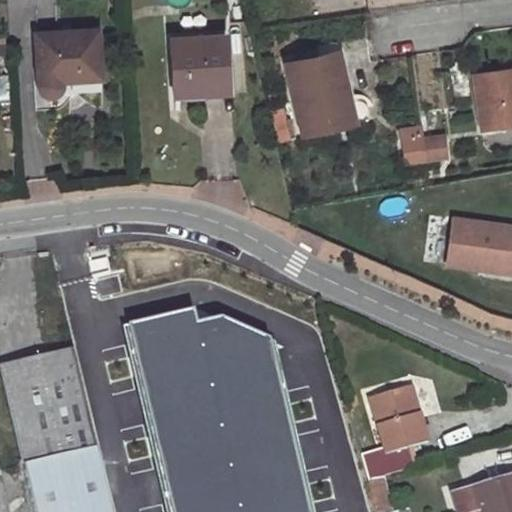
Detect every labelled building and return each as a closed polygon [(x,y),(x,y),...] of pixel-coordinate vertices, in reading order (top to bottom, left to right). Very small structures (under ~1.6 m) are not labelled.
[(96,30),(33,35),(37,85),(39,88),(42,93),(45,95),(51,95),(56,94),(59,91),(62,86),(62,82),(99,79),(96,30)] [(222,36),(170,40),(174,97),(193,96),(193,89),(226,88),(222,36)] [(330,54),(285,65),(302,135),(363,121),(365,119),(368,115),(369,112),(369,108),(366,103),(360,100),(357,100),(342,104),(330,54)] [(511,68),(472,74),(480,129),(511,124),(511,68)] [(100,93),(100,83),(66,83),(66,93),(100,93)] [(423,139),(401,142),(405,165),(426,161),(423,139)] [(511,230),(457,220),(450,255),(484,262),(482,272),(511,277),(511,276),(511,230)] [(484,262),(450,255),(448,265),(482,272),(484,262)] [(240,329),(200,340),(214,396),(249,387),(239,348),(245,346),(240,329)] [(1,367),(34,511),(112,511),(75,350),(1,367)] [(425,440),(408,386),(366,398),(380,448),(381,453),(406,446),(425,440)] [(221,424),(231,470),(292,459),(281,412),(221,424)] [(381,453),(380,448),(360,453),(367,481),(413,468),(406,446),(381,453)] [(501,473),(489,476),(491,484),(503,480),(501,473)] [(511,511),(511,477),(503,480),(491,484),(452,495),(456,511),(469,511),(479,509),(479,511),(511,511)] [(391,511),(384,478),(367,481),(375,511),(391,511)]
